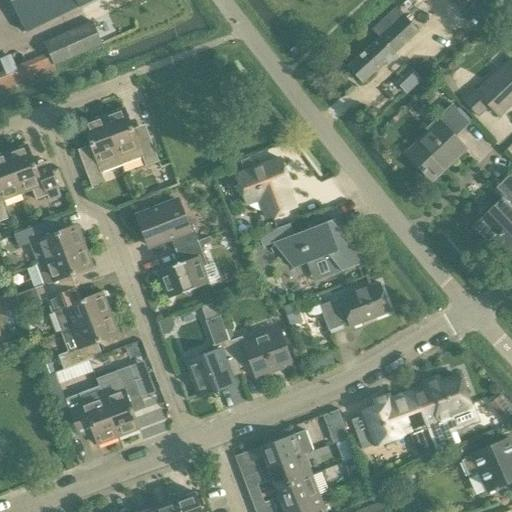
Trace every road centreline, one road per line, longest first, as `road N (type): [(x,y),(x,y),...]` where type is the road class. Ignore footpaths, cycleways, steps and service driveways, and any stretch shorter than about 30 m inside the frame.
road 1 (residential): [(473,315),(218,0)]
road 2 (residential): [(194,447),(106,217),(82,208),(46,113)]
road 3 (residential): [(214,440),(349,385),(473,315)]
road 4 (residential): [(22,511),(194,447)]
